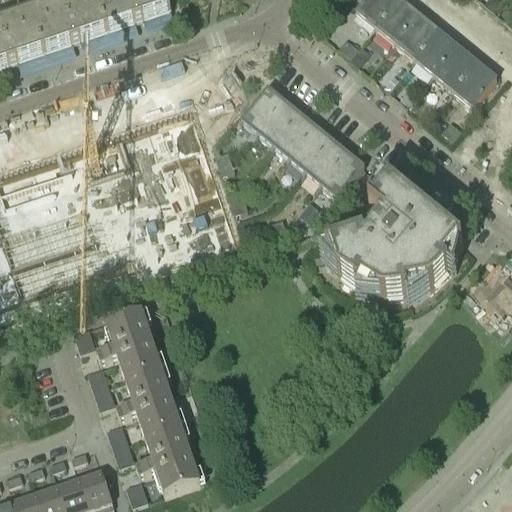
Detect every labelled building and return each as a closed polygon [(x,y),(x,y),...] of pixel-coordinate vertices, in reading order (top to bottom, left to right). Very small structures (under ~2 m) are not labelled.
[(0,76),(45,61),(31,22),(23,0),(6,0),(0,2),(0,76)] [(23,0),(31,22),(45,61),(108,39),(94,0),(23,0)] [(170,18),(164,0),(94,0),(108,39),(170,18)] [(391,0),(371,0),(355,19),(375,36),(399,6),(391,0)] [(418,22),(399,6),(375,36),(394,51),(418,22)] [(438,38),(418,22),(394,51),(414,67),(438,38)] [(457,54),(438,38),(414,67),(433,83),(457,54)] [(477,70),(457,54),(433,83),(453,99),(477,70)] [(496,86),(477,70),(453,99),(472,115),(496,86)] [(268,95),(239,130),(241,132),(242,130),(256,141),(255,143),(255,144),(284,109),(268,95)] [(0,333),(238,252),(204,152),(214,149),(245,111),(244,110),(234,104),(0,184),(0,333)] [(271,157),(300,122),(284,109),(255,144),(257,145),(258,143),(272,154),(270,156),(271,157)] [(287,170),(316,135),(300,122),(271,157),(272,158),(274,156),(288,167),(286,169),(287,170)] [(303,183),(332,148),(316,135),(287,170),(288,171),(290,168),(304,180),(302,182),(303,183)] [(319,195),(348,161),(332,148),(303,183),(304,183),(306,181),(319,193),(318,195),(319,195)] [(227,158),(214,163),(218,173),(231,169),(227,158)] [(336,209),(363,176),(364,174),(348,161),(319,195),(320,196),(321,194),(335,206),(334,208),(336,209)] [(231,169),(218,173),(221,183),(234,179),(231,169)] [(338,281),(338,282),(344,288),(349,291),(356,296),(360,298),(362,294),(381,305),(381,306),(386,306),(395,306),(401,305),(408,304),(407,299),(429,295),(429,297),(434,293),(438,289),(444,283),(449,277),(446,275),(462,254),(387,193),(369,215),(381,225),(364,247),(326,260),(327,262),(332,261),(338,281)] [(241,197),(228,202),(231,212),(244,208),(241,197)] [(244,208),(231,212),(234,222),(247,217),(244,208)] [(282,227),(269,231),(272,241),(285,237),(282,227)] [(285,237),(272,241),(275,251),(288,247),(285,237)] [(161,377),(156,363),(141,319),(106,331),(125,389),(161,377)] [(89,336),(74,342),(76,348),(83,346),(91,343),(89,336)] [(91,343),(83,346),(88,359),(95,356),(91,343)] [(83,346),(76,348),(80,361),(88,359),(83,346)] [(102,376),(94,378),(98,388),(105,385),(102,376)] [(180,433),(176,420),(161,377),(125,389),(144,445),(180,433)] [(94,378),(87,381),(90,390),(98,388),(94,378)] [(105,385),(98,388),(101,397),(109,394),(105,385)] [(98,388),(90,390),(93,400),(101,397),(98,388)] [(109,394),(101,397),(104,406),(112,404),(109,394)] [(101,397),(93,400),(97,409),(104,406),(101,397)] [(112,404),(104,406),(107,415),(115,413),(112,404)] [(104,406),(97,409),(100,418),(107,415),(104,406)] [(121,432),(113,435),(117,445),(125,442),(121,432)] [(200,491),(195,477),(180,433),(144,445),(164,503),(200,491)] [(113,435),(106,438),(110,447),(117,445),(113,435)] [(125,442),(117,445),(120,454),(128,451),(125,442)] [(117,445),(110,447),(113,456),(120,454),(117,445)] [(128,451),(120,454),(123,463),(131,460),(128,451)] [(120,454),(113,456),(116,465),(123,463),(120,454)] [(71,464),(74,472),(87,467),(85,460),(71,464)] [(131,460),(123,463),(126,472),(134,470),(131,460)] [(123,463),(116,465),(119,475),(126,472),(123,463)] [(49,472),(52,479),(66,475),(63,467),(49,472)] [(28,479),(30,487),(44,482),(41,474),(28,479)] [(112,511),(101,480),(78,487),(86,511),(112,511)] [(6,486),(9,494),(22,489),(20,482),(6,486)] [(86,511),(78,487),(57,495),(62,511),(86,511)] [(141,489),(133,492),(137,505),(145,502),(141,489)] [(133,492),(126,494),(130,507),(137,505),(133,492)] [(62,511),(57,495),(36,502),(39,511),(62,511)] [(39,511),(36,502),(14,509),(14,511),(39,511)] [(145,502),(137,505),(130,507),(131,511),(137,511),(147,509),(145,502)]
